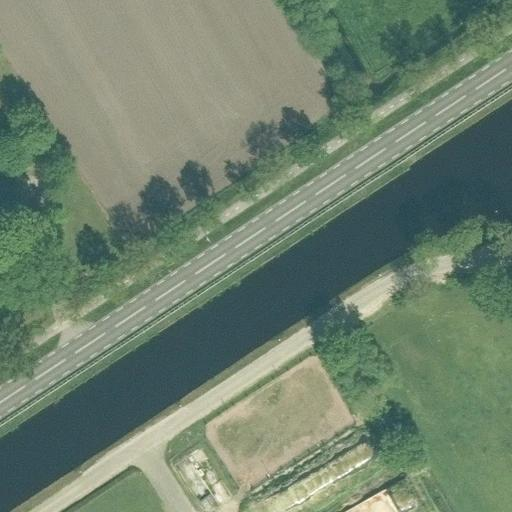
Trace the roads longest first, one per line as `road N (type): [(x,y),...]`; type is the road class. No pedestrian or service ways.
road 1 (primary): [(0,398),(511,64)]
road 2 (unclassified): [(42,511),(387,284),(449,259),(511,251)]
